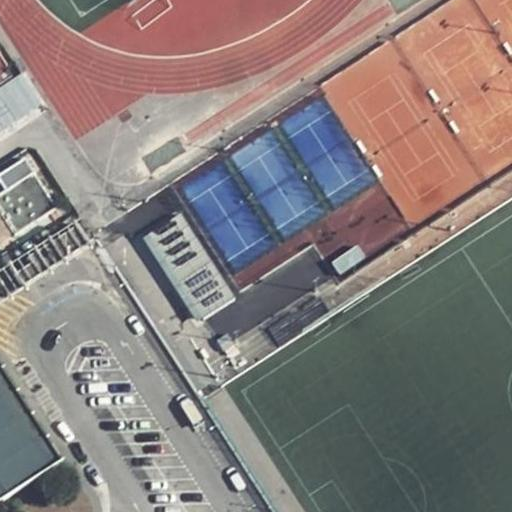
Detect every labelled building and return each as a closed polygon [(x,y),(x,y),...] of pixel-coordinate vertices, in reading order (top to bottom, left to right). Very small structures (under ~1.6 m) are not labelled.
[(0,59),(0,83),(11,76),(0,59)] [(0,134),(37,110),(15,77),(0,86),(0,134)] [(22,161),(0,175),(0,192),(1,194),(0,195),(0,211),(16,235),(54,210),(22,161)] [(181,212),(143,235),(195,323),(234,300),(181,212)] [(78,227),(27,259),(30,264),(14,275),(22,287),(88,243),(78,227)] [(356,246),(331,261),(338,273),(363,258),(356,246)] [(0,502),(57,465),(0,376),(0,502)]
